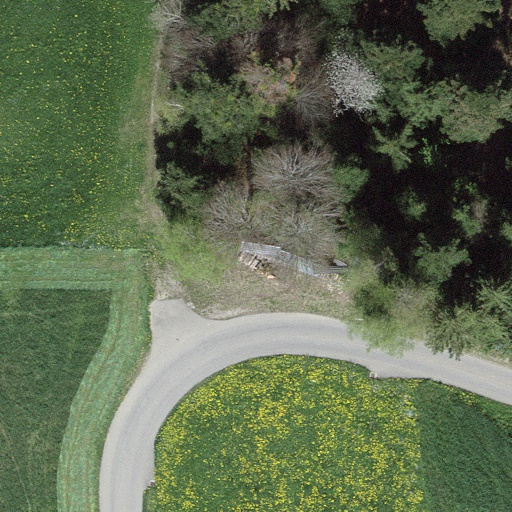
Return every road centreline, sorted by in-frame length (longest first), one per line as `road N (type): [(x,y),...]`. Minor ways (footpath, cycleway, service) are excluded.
road 1 (unclassified): [(119,511),(122,459),(147,400),(182,360),(235,337),(339,335),(511,387)]
road 2 (track): [(182,360),(153,201),(172,0)]
